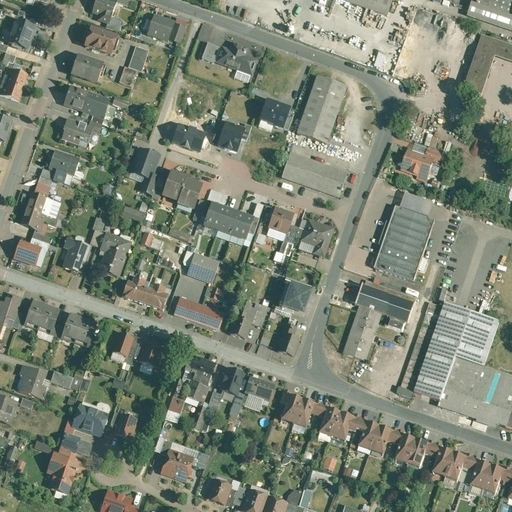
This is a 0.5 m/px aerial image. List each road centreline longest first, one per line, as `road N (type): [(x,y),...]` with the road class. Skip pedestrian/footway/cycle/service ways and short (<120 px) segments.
road 1 (residential): [(162,0),(381,86),(388,122),(352,219)]
road 2 (residential): [(299,378),(0,274)]
road 3 (residential): [(0,221),(76,0)]
road 4 (residential): [(299,378),(511,451)]
road 5 (residential): [(352,219),(176,159)]
road 6 (residential): [(352,219),(299,378)]
